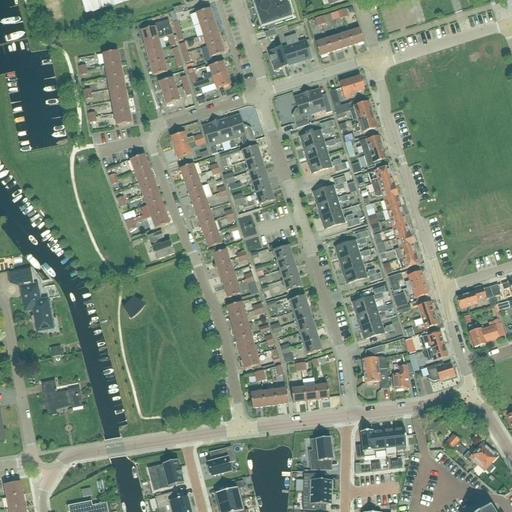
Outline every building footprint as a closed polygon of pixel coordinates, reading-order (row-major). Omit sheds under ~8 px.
[(81,0),(86,14),(91,12),(92,13),(132,0),(81,0)] [(258,14),(262,27),(292,17),(286,0),(252,0),(255,7),(253,8),(256,15),(258,14)] [(182,6),(174,9),(175,15),(184,13),(182,6)] [(200,25),(214,21),(210,10),(196,14),(200,25)] [(214,21),(200,25),(203,36),(217,32),(214,21)] [(159,40),(168,37),(169,39),(173,37),(170,28),(169,22),(155,25),(156,28),(141,31),(144,43),(159,40)] [(278,35),(276,29),(264,33),(266,39),(278,35)] [(349,34),(352,46),(363,43),(360,30),(349,34)] [(217,32),(203,36),(207,47),(220,43),(217,32)] [(338,37),(341,50),(352,46),(349,34),(338,37)] [(287,38),(289,46),(295,44),(292,36),(287,38)] [(327,41),(330,53),(341,50),(338,37),(327,41)] [(147,54),(161,51),(159,40),(144,43),(147,54)] [(295,44),(301,63),(312,59),(306,40),(300,42),(295,44)] [(320,57),(330,53),(327,41),(316,44),(320,57)] [(220,43),(207,47),(210,58),(224,54),(220,43)] [(288,67),(301,63),(295,44),(289,46),(282,48),(288,67)] [(274,72),(286,68),(280,50),(268,53),(274,72)] [(161,51),(147,54),(150,66),(164,62),(161,51)] [(105,67),(120,64),(118,52),(103,55),(105,67)] [(185,64),(186,68),(191,66),(190,63),(187,53),(183,54),(186,64),(185,64)] [(164,62),(150,66),(153,77),(167,73),(164,62)] [(213,79),(227,75),(223,63),(209,67),(213,79)] [(449,89),(493,88),(493,63),(449,63),(449,89)] [(107,79),(122,76),(120,64),(105,67),(107,79)] [(197,84),(192,86),(195,95),(195,97),(202,95),(200,89),(214,84),(216,90),(224,87),(224,89),(229,87),(228,86),(230,85),(227,75),(213,79),(197,84)] [(122,76),(107,79),(110,91),(125,88),(122,76)] [(364,91),(360,78),(353,80),(352,79),(348,80),(347,82),(339,84),(344,100),(350,99),(349,96),(364,91)] [(163,95),(176,91),(172,79),(159,83),(163,95)] [(125,88),(110,91),(112,103),(127,100),(125,88)] [(179,102),(176,91),(163,95),(166,106),(168,105),(168,107),(172,105),(172,104),(179,102)] [(306,94),(313,115),(324,111),(326,115),(331,113),(326,95),(320,97),(318,91),(311,93),(311,92),(306,94)] [(334,107),(344,104),(341,92),(330,95),(334,107)] [(304,117),(313,115),(306,94),(301,95),(301,96),(294,98),(297,109),(295,110),(292,116),(296,130),(309,126),(307,120),(305,120),(304,117)] [(425,99),(416,115),(420,118),(430,101),(425,99)] [(114,115),(129,112),(127,100),(112,103),(114,115)] [(353,108),(351,109),(349,109),(350,112),(353,122),(357,121),(357,120),(371,115),(369,109),(371,108),(370,104),(368,104),(367,102),(352,107),(353,108)] [(500,120),(509,118),(505,102),(496,104),(500,120)] [(334,109),(337,116),(350,112),(349,109),(351,109),(349,104),(334,109)] [(129,112),(114,115),(116,127),(131,124),(129,112)] [(463,129),(476,129),(475,114),(463,114),(463,129)] [(360,133),(376,129),(375,126),(376,125),(375,122),(373,122),(371,115),(357,120),(357,121),(358,125),(353,127),(355,134),(360,132),(360,133)] [(227,119),(233,140),(241,137),(242,140),(241,140),(242,146),(255,142),(251,129),(245,126),(242,127),(239,116),(227,119)] [(446,132),(442,116),(429,119),(433,135),(446,132)] [(233,140),(227,119),(219,122),(219,121),(214,123),(221,144),(229,141),(230,144),(229,144),(230,150),(236,148),(233,140)] [(303,150),(324,144),(321,136),(324,135),(324,137),(331,134),(330,129),(333,128),(331,122),(320,125),(322,131),(299,138),(303,150)] [(221,144),(214,123),(209,124),(210,125),(202,127),(208,147),(209,147),(211,155),(217,154),(215,148),(214,149),(213,146),(221,144)] [(341,135),(352,131),(350,125),(339,129),(341,135)] [(348,142),(355,140),(352,133),(343,136),(345,143),(348,142)] [(170,138),(174,149),(188,145),(203,140),(201,135),(192,138),(186,140),(184,134),(180,135),(176,136),(176,134),(171,136),(172,138),(170,138)] [(428,145),(425,136),(417,138),(419,147),(428,145)] [(365,140),(366,141),(359,143),(363,154),(369,152),(381,147),(378,137),(365,140)] [(188,145),(174,149),(178,160),(191,156),(190,151),(196,149),(195,148),(204,145),(203,140),(188,145)] [(324,144),(303,150),(307,163),(327,156),(325,148),(328,147),(328,149),(335,146),(333,141),(324,144)] [(443,155),(449,154),(446,142),(441,143),(443,155)] [(246,162),(260,158),(256,147),(242,151),(246,162)] [(385,159),(381,147),(369,152),(363,154),(367,168),(371,167),(380,164),(379,161),(385,159)] [(221,161),(225,160),(230,158),(230,157),(240,154),(239,150),(219,157),(221,161)] [(134,173),(148,168),(144,156),(130,161),(134,173)] [(330,164),(327,156),(307,163),(311,175),(333,168),(335,174),(347,170),(345,164),(341,165),(339,160),(332,162),(333,164),(330,164)] [(260,158),(246,162),(249,173),(263,169),(260,158)] [(119,164),(105,169),(107,173),(121,168),(119,164)] [(193,165),(180,170),(184,181),(197,176),(193,165)] [(368,173),(371,183),(377,181),(391,177),(388,167),(368,173)] [(134,173),(139,184),(152,179),(148,168),(134,173)] [(252,184),(266,180),(263,169),(249,173),(252,184)] [(184,181),(188,193),(201,188),(197,176),(184,181)] [(316,206),(336,199),(334,191),(337,190),(337,192),(344,189),(342,184),(346,183),(344,177),(333,181),(335,186),(312,194),(316,206)] [(391,177),(377,181),(371,183),(374,193),(394,187),(391,177)] [(152,179),(139,184),(143,196),(157,191),(152,179)] [(256,195),(270,190),(266,180),(252,184),(256,195)] [(171,187),(175,197),(185,193),(181,183),(171,187)] [(397,196),(394,187),(374,193),(375,196),(377,197),(382,196),(383,201),(397,196)] [(188,193),(192,204),(205,199),(201,188),(188,193)] [(270,190),(256,195),(259,206),(273,201),(270,190)] [(157,191),(143,196),(147,207),(161,202),(157,191)] [(312,194),(304,195),(306,206),(314,205),(312,194)] [(336,199),(316,206),(320,218),(340,212),(338,203),(340,203),(341,204),(348,202),(346,196),(336,199)] [(383,201),(386,211),(400,206),(397,196),(383,201)] [(196,215),(209,210),(205,199),(192,204),(196,215)] [(165,214),(161,202),(147,207),(151,219),(165,214)] [(367,217),(369,217),(375,215),(371,205),(364,207),(367,217)] [(400,206),(386,211),(389,220),(403,216),(400,206)] [(200,225),(213,221),(209,210),(196,215),(200,225)] [(340,212),(320,218),(324,230),(346,223),(348,229),(359,225),(358,219),(354,220),(352,215),(345,217),(346,219),(343,220),(340,212)] [(165,214),(151,219),(155,230),(169,225),(165,214)] [(393,230),(406,226),(403,216),(389,220),(393,230)] [(511,218),(465,231),(473,262),(511,251),(511,218)] [(229,229),(237,227),(234,219),(227,222),(229,229)] [(320,220),(313,221),(314,234),(321,233),(320,220)] [(213,221),(200,225),(204,237),(217,233),(213,221)] [(372,234),(380,232),(377,224),(370,226),(372,234)] [(406,226),(393,230),(395,239),(409,235),(406,226)] [(357,254),(358,253),(356,245),(359,245),(359,246),(366,244),(365,238),(368,237),(366,231),(355,235),(357,241),(334,248),(338,260),(357,254)] [(161,232),(147,237),(149,241),(150,241),(157,238),(158,241),(164,239),(161,232)] [(221,245),(217,233),(204,237),(209,249),(221,245)] [(409,235),(395,239),(399,249),(412,245),(409,235)] [(174,255),(170,243),(160,247),(160,245),(159,246),(158,241),(157,238),(150,241),(152,248),(151,249),(156,262),(174,255)] [(376,245),(379,256),(385,253),(382,243),(381,244),(376,245)] [(402,259),(415,254),(412,245),(399,249),(394,251),(397,260),(398,260),(402,259)] [(277,261),(291,257),(288,247),(272,252),(273,257),(275,256),(277,261)] [(342,272),(362,266),(360,257),(362,257),(363,258),(370,256),(368,250),(358,253),(357,254),(338,260),(342,272)] [(216,266),(229,262),(225,251),(213,255),(216,266)] [(415,254),(402,259),(398,260),(401,270),(419,264),(415,254)] [(291,257),(277,261),(275,262),(276,267),(278,267),(280,271),(294,267),(291,257)] [(220,277),(233,273),(229,262),(216,266),(220,277)] [(365,274),(362,266),(342,272),(346,284),(368,277),(370,283),(381,279),(380,273),(376,275),(374,269),(367,272),(368,273),(365,274)] [(294,267),(280,271),(278,272),(279,277),(281,277),(283,281),(297,277),(294,267)] [(47,300),(40,301),(37,285),(34,286),(31,270),(17,272),(24,313),(33,311),(37,333),(52,330),(47,300)] [(406,289),(425,283),(421,272),(407,276),(409,282),(404,283),(406,289)] [(224,288),(236,284),(233,273),(220,277),(224,288)] [(393,293),(400,290),(398,283),(403,282),(401,274),(388,278),(392,293),(393,293)] [(297,277),(283,281),(281,282),(282,287),(284,286),(286,292),(300,287),(297,277)] [(508,283),(502,285),(504,290),(509,288),(511,295),(511,294),(511,280),(507,282),(508,283)] [(238,285),(241,296),(249,294),(245,283),(238,285)] [(428,295),(425,283),(406,289),(408,295),(413,294),(414,299),(428,295)] [(236,284),(224,288),(227,299),(240,295),(236,284)] [(490,288),(493,298),(500,296),(497,286),(490,288)] [(376,309),(374,301),(376,301),(377,302),(384,300),(382,295),(386,293),(384,287),(373,291),(374,297),(352,303),(356,316),(376,309)] [(490,308),(495,306),(493,298),(490,288),(483,290),(482,289),(456,297),(460,311),(478,306),(476,301),(486,298),(486,300),(488,300),(490,308)] [(292,312),(307,308),(304,297),(289,301),(292,312)] [(420,318),(434,314),(431,302),(417,306),(420,318)] [(508,302),(496,306),(498,312),(510,309),(508,302)] [(241,304),(226,308),(229,318),(244,314),(241,304)] [(359,328),(380,322),(377,314),(380,313),(380,314),(387,312),(387,311),(393,309),(392,305),(376,309),(356,316),(359,328)] [(409,305),(397,309),(399,315),(411,311),(409,305)] [(307,308),(292,312),(296,323),(310,319),(307,308)] [(244,314),(229,318),(232,329),(247,324),(244,314)] [(434,314),(420,318),(424,329),(437,325),(434,314)] [(299,334),(314,330),(310,319),(296,323),(299,334)] [(467,334),(472,350),(479,348),(482,349),(485,347),(486,346),(487,345),(486,344),(500,340),(499,335),(503,334),(499,320),(494,321),(496,327),(482,331),(482,330),(477,331),(475,325),(468,327),(470,333),(467,334)] [(380,322),(359,328),(363,340),(393,331),(392,326),(384,328),(385,329),(382,330),(380,322)] [(247,324),(232,329),(235,339),(250,335),(247,324)] [(299,334),(303,345),(317,341),(314,330),(299,334)] [(430,349),(444,345),(440,333),(427,337),(430,349)] [(250,335),(235,339),(238,350),(253,345),(250,335)] [(413,347),(411,340),(405,342),(407,349),(413,347)] [(317,341),(303,345),(306,356),(321,352),(317,341)] [(383,357),(403,352),(401,343),(381,348),(383,357)] [(253,345),(238,350),(241,360),(256,356),(253,345)] [(428,359),(433,357),(434,362),(447,358),(444,345),(430,349),(431,349),(423,352),(425,357),(428,359)] [(366,360),(373,359),(373,356),(372,350),(369,350),(365,352),(366,360)] [(271,363),(269,355),(258,358),(260,366),(271,363)] [(256,356),(241,360),(244,370),(259,366),(256,356)] [(376,359),(362,360),(363,372),(380,370),(381,371),(386,370),(386,365),(380,366),(377,366),(376,359)] [(409,389),(407,375),(413,374),(410,364),(406,365),(406,366),(399,367),(399,375),(393,376),(394,390),(409,389)] [(433,382),(439,380),(440,381),(454,376),(450,365),(444,367),(443,364),(426,369),(428,377),(427,379),(433,382)] [(381,375),(381,371),(380,370),(363,372),(365,384),(367,384),(367,386),(372,385),(372,384),(379,383),(378,375),(381,375)] [(55,382),(41,385),(48,418),(57,416),(56,409),(71,406),(72,410),(83,408),(79,390),(69,392),(57,395),(55,382)] [(422,383),(424,398),(430,397),(428,382),(422,383)] [(315,387),(317,401),(328,400),(327,386),(315,387)] [(304,389),(305,403),(317,401),(315,387),(304,389)] [(292,404),(305,403),(304,389),(291,390),(292,404)] [(273,392),(275,407),(287,405),(286,390),(273,392)] [(264,408),(275,407),(273,392),(262,393),(264,408)] [(252,410),(264,408),(262,393),(250,395),(252,410)] [(404,429),(393,430),(395,448),(406,447),(404,429)] [(393,430),(382,432),(384,449),(395,448),(393,430)] [(362,446),(356,447),(357,459),(374,457),(374,453),(371,433),(371,432),(360,433),(362,446)] [(382,432),(371,433),(374,453),(385,452),(384,449),(382,432)] [(451,451),(453,449),(458,444),(460,442),(453,435),(444,445),(451,451)] [(312,452),(308,452),(311,471),(328,471),(327,462),(330,461),(333,461),(332,454),(332,453),(332,449),(332,448),(331,448),(330,439),(311,441),(312,452)] [(466,451),(458,444),(453,449),(461,456),(466,451)] [(489,465),(496,458),(482,445),(472,456),(468,452),(463,458),(469,464),(472,461),(484,471),(488,474),(493,469),(489,465)] [(208,467),(207,468),(209,475),(210,475),(211,478),(231,473),(228,464),(234,462),(231,449),(216,452),(218,461),(212,463),(208,464),(208,467)] [(154,468),(158,482),(151,484),(153,492),(168,488),(168,489),(183,485),(181,476),(182,476),(181,470),(180,470),(177,461),(162,465),(162,466),(154,468)] [(303,475),(303,493),(332,494),(332,482),(326,482),(326,476),(303,475)] [(229,491),(215,494),(218,506),(242,500),(239,489),(244,488),(243,481),(228,485),(229,491)] [(6,498),(22,495),(20,483),(4,487),(6,498)] [(303,493),(302,511),(325,511),(325,506),(331,506),(332,494),(303,493)] [(187,498),(174,501),(172,494),(154,498),(157,511),(164,509),(165,511),(179,511),(190,509),(187,498)] [(22,495),(6,498),(9,510),(25,507),(22,495)] [(242,500),(218,506),(219,511),(247,511),(247,510),(244,511),(242,500)] [(92,502),(68,507),(68,511),(110,511),(110,510),(110,508),(109,507),(108,506),(107,507),(106,503),(92,506),(92,502)]
